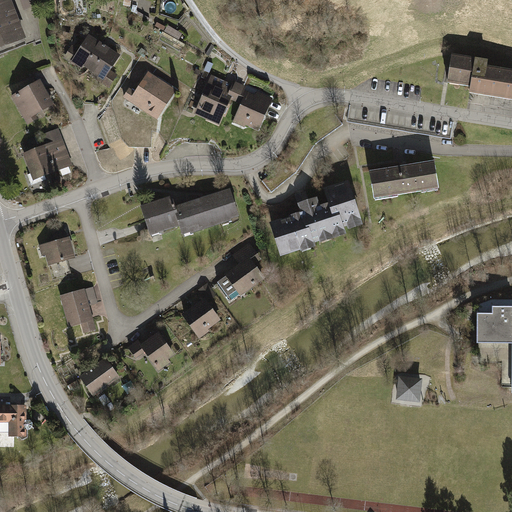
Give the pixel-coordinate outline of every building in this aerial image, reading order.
[(8,0),(2,0),(0,1),(0,53),(26,44),(10,3),(8,0)] [(19,0),(23,10),(38,4),(37,0),(19,0)] [(138,11),(136,15),(149,22),(151,18),(138,11)] [(168,26),(165,31),(180,39),(183,34),(168,26)] [(65,57),(87,72),(105,46),(103,44),(89,35),(80,48),(74,44),(65,57)] [(214,46),(211,44),(206,54),(208,56),(214,46)] [(87,72),(110,87),(118,74),(112,70),(121,56),(107,47),(105,46),(87,72)] [(450,54),(446,84),(469,88),(468,95),(484,97),(511,101),(511,70),(487,67),(489,60),(450,54)] [(213,64),(208,62),(204,70),(209,73),(213,64)] [(160,119),(178,90),(164,81),(148,71),(130,100),(160,119)] [(220,125),(231,99),(227,97),(232,84),(229,83),(212,75),(195,114),(220,125)] [(36,115),(55,105),(49,94),(40,79),(11,96),(27,125),(38,119),(36,115)] [(234,81),(232,84),(227,97),(231,99),(237,102),(243,89),(245,85),(234,81)] [(267,113),(273,98),(257,91),(256,95),(243,89),(237,102),(241,104),(233,122),(245,128),(246,125),(259,131),(267,113)] [(351,106),(348,122),(451,140),(454,124),(351,106)] [(318,141),(342,124),(335,113),(311,130),(318,141)] [(42,135),(46,145),(62,139),(58,129),(42,135)] [(26,140),(29,147),(37,144),(35,137),(26,140)] [(288,160),(299,167),(315,144),(304,137),(288,160)] [(46,145),(23,153),(33,180),(72,165),(67,153),(62,139),(46,145)] [(403,167),(368,172),(373,201),(439,191),(434,162),(403,167)] [(265,181),(273,191),(295,173),(286,163),(265,181)] [(364,226),(350,181),(324,189),(329,204),(321,207),(318,198),(309,200),(306,191),(301,192),(295,194),(301,213),(270,222),(281,258),(317,247),(316,244),(320,243),(321,245),(347,237),(344,228),(348,227),(349,231),(364,226)] [(173,197),(141,207),(150,236),(179,227),(182,236),(240,217),(231,189),(179,206),(176,207),(173,197)] [(54,241),(39,245),(41,256),(45,255),(48,266),(67,261),(75,259),(68,232),(67,229),(52,233),(54,241)] [(237,291),(241,296),(265,279),(255,265),(262,260),(249,242),(233,255),(240,265),(233,270),(217,281),(229,297),(237,291)] [(71,275),(67,261),(48,266),(52,281),(71,275)] [(199,290),(205,298),(208,302),(216,296),(208,284),(199,290)] [(60,296),(69,327),(80,324),(83,334),(97,330),(91,309),(90,306),(98,304),(93,286),(60,296)] [(221,320),(208,302),(205,298),(193,306),(182,314),(200,339),(210,332),(208,329),(221,320)] [(511,343),(511,307),(499,307),(492,307),(492,314),(477,314),(477,344),(511,343)] [(159,331),(140,345),(146,355),(159,372),(171,363),(168,360),(176,354),(166,340),(159,331)] [(137,361),(146,355),(140,345),(136,341),(127,347),(137,361)] [(106,358),(79,377),(94,396),(120,378),(114,370),(106,358)] [(422,380),(398,377),(396,402),(419,404),(422,380)] [(27,408),(0,408),(0,425),(9,426),(9,440),(28,440),(28,434),(30,434),(33,430),(33,425),(30,423),(27,423),(27,408)]
